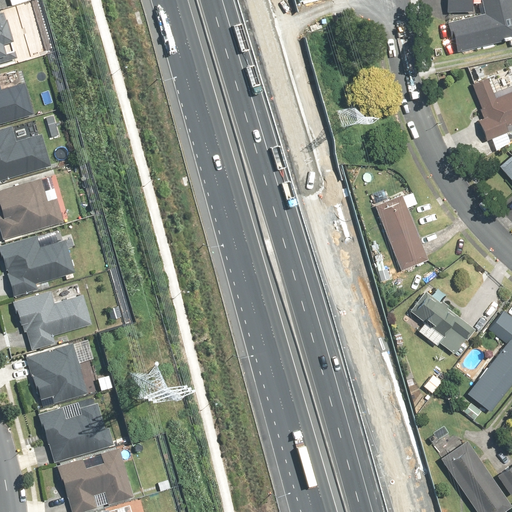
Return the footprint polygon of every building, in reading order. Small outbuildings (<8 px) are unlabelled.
[(471,0),(445,0),(445,12),(471,13),(471,0)] [(480,0),(484,13),(446,23),(454,53),(511,37),(511,3),(511,0),(480,0)] [(0,53),(4,53),(1,41),(10,38),(4,16),(0,16),(0,53)] [(484,78),(470,85),(480,109),(479,110),(482,118),(476,121),(485,142),(507,132),(505,127),(511,123),(511,92),(495,100),(484,78)] [(0,122),(31,113),(21,83),(0,90),(0,122)] [(12,125),(0,128),(0,181),(50,167),(40,132),(16,139),(12,125)] [(511,152),(497,166),(511,182),(511,152)] [(38,178),(0,190),(0,212),(2,217),(0,217),(0,239),(0,241),(61,221),(54,198),(46,201),(38,178)] [(402,195),(372,205),(397,272),(426,262),(402,195)] [(37,236),(0,247),(0,262),(11,298),(37,290),(35,284),(75,271),(65,240),(40,247),(37,236)] [(429,314),(416,331),(436,345),(437,343),(452,354),(471,328),(436,302),(443,293),(435,287),(429,295),(425,292),(415,304),(429,314)] [(50,289),(11,303),(22,333),(25,332),(31,351),(53,343),(51,338),(90,324),(80,294),(55,303),(50,289)] [(511,318),(502,311),(488,329),(507,343),(467,394),(473,398),(463,411),(475,420),(485,408),(489,411),(511,381),(511,318)] [(74,339),(23,353),(35,394),(56,389),(58,397),(88,389),(74,339)] [(440,382),(431,374),(421,387),(430,394),(440,382)] [(62,406),(33,415),(42,447),(48,445),(53,463),(115,445),(110,427),(104,429),(95,401),(78,406),(81,414),(66,418),(62,406)] [(464,440),(438,458),(475,511),(502,511),(511,507),(464,440)] [(80,459),(55,466),(69,511),(81,511),(94,508),(90,497),(102,494),(106,505),(132,497),(117,448),(100,453),(102,461),(83,467),(80,459)] [(511,466),(511,464),(499,473),(511,489),(511,466)]
